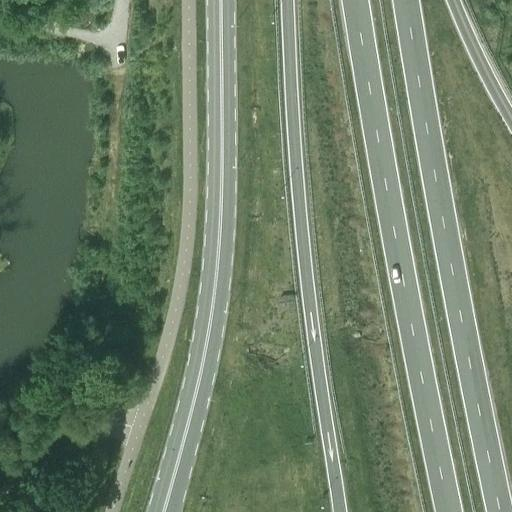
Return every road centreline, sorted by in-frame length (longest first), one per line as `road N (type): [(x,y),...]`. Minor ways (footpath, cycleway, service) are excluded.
road 1 (trunk): [(499,511),(405,0)]
road 2 (trunk): [(354,0),(448,511)]
road 3 (tertiary): [(163,511),(203,359),(220,238),(220,0)]
road 4 (trunk): [(286,0),(303,251),(339,511)]
road 5 (track): [(117,0),(106,260)]
road 6 (trunk): [(511,117),(454,0)]
